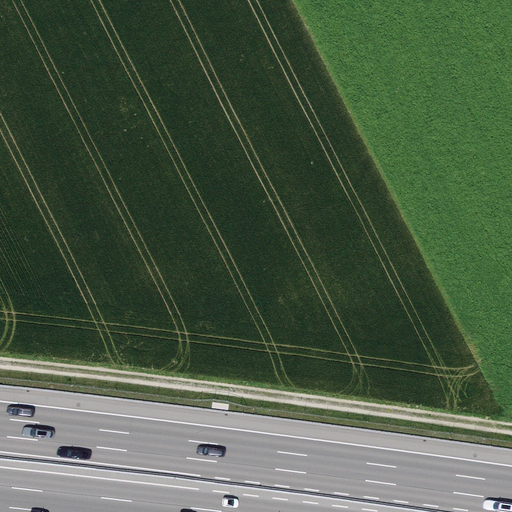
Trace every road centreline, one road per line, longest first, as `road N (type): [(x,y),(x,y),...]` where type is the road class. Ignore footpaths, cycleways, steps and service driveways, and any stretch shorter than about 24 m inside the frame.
road 1 (track): [(0,362),(511,428)]
road 2 (motorway): [(511,491),(0,426)]
road 3 (motorway): [(0,496),(139,511)]
